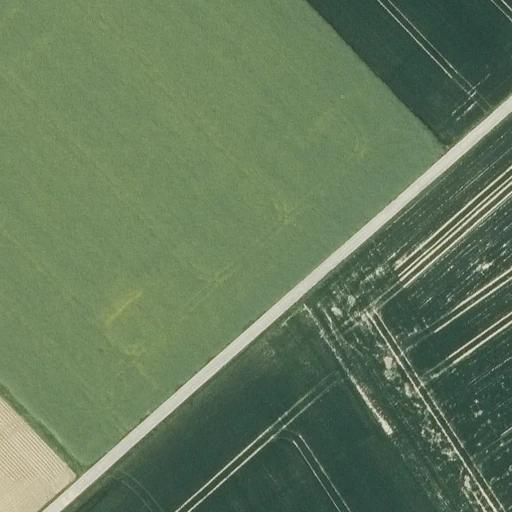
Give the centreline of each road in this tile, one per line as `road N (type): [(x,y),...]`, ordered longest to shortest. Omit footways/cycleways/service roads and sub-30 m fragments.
road 1 (track): [(53,511),(511,105)]
road 2 (track): [(0,387),(89,479)]
